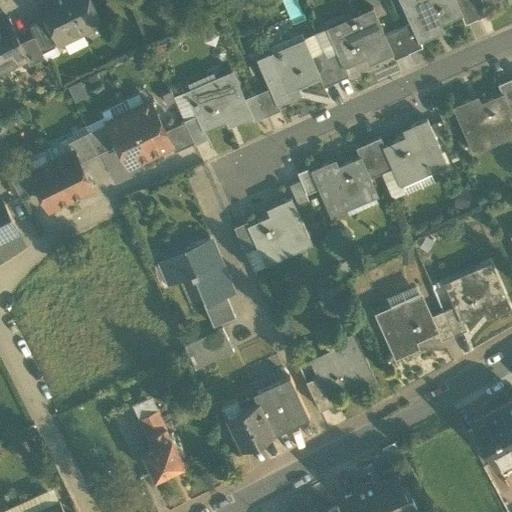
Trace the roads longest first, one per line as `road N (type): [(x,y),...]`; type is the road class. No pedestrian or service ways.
road 1 (tertiary): [(229,511),(511,363)]
road 2 (residential): [(511,44),(238,168)]
road 3 (residential): [(92,511),(0,333)]
road 4 (residential): [(117,205),(0,275)]
